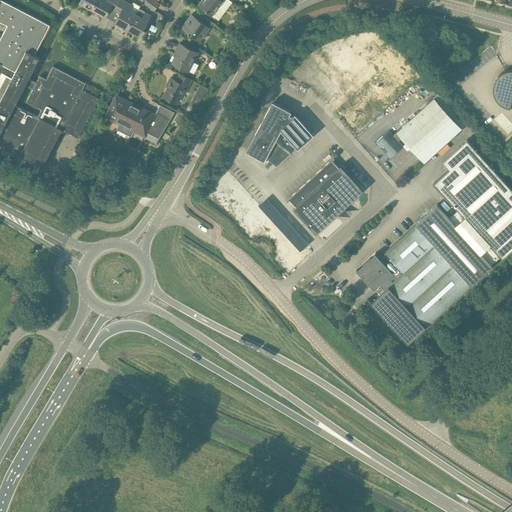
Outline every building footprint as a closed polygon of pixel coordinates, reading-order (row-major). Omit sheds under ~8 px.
[(92,9),(97,1),(97,0),(80,0),(80,2),(92,9)] [(97,0),(97,1),(92,9),(105,16),(110,6),(115,9),(119,0),(97,0)] [(119,0),(115,9),(121,12),(116,22),(127,28),(135,13),(138,8),(139,6),(133,2),(132,5),(122,0),(119,0)] [(159,3),(154,0),(147,0),(145,4),(153,10),(159,3)] [(202,0),(199,5),(208,12),(212,15),(223,0),(202,0)] [(135,13),(127,28),(139,35),(151,15),(145,12),(138,8),(135,13)] [(200,20),(192,14),(182,28),(188,32),(188,33),(199,42),(213,23),(204,16),(200,20)] [(334,78),(325,86),(360,125),(414,76),(379,37),(334,78)] [(198,52),(180,43),(179,44),(181,45),(172,63),(188,72),(198,52)] [(493,87),(493,89),(493,92),(494,94),(495,96),(496,98),(497,100),(499,102),(500,103),(502,104),(504,106),(506,107),(511,108),(511,69),(511,70),(510,70),(507,70),(505,71),(504,71),(501,73),(500,74),(499,75),(497,77),(496,79),(495,80),(494,82),(494,83),(493,85),(493,87)] [(186,77),(180,74),(176,81),(172,79),(163,97),(177,103),(184,91),(185,91),(191,80),(186,77)] [(195,94),(203,97),(208,89),(199,85),(195,94)] [(466,124),(438,94),(434,98),(397,132),(393,136),(389,131),(376,142),(390,158),(403,146),(398,142),(402,138),(424,162),(462,128),(466,124)] [(130,134),(134,127),(139,116),(136,114),(140,107),(139,107),(138,110),(131,106),(131,105),(116,97),(107,116),(121,123),(119,129),(130,134)] [(291,111),(272,101),(246,150),(265,161),(266,158),(269,160),(266,164),(270,166),(272,163),(277,166),(291,154),(275,141),(281,130),(298,149),(314,135),(295,114),(292,116),(289,114),(291,111)] [(156,115),(140,107),(136,114),(139,116),(134,127),(159,139),(175,112),(161,105),(156,115)] [(0,130),(0,136),(9,141),(19,119),(7,114),(6,116),(0,130)] [(9,141),(21,146),(30,124),(19,119),(9,141)] [(21,146),(33,151),(42,129),(30,124),(21,146)] [(33,151),(44,156),(53,134),(42,129),(33,151)] [(44,156),(56,161),(65,139),(53,134),(44,156)] [(65,139),(56,161),(68,166),(77,145),(65,139)] [(356,270),(374,289),(374,286),(378,283),(385,290),(371,302),(368,298),(367,299),(408,344),(493,266),(492,264),(501,256),(502,258),(511,248),(511,188),(467,139),(443,161),(449,168),(447,170),(433,183),(441,192),(458,210),(449,218),(437,204),(416,224),(416,225),(386,252),(386,253),(379,259),(376,256),(376,253),(375,253),(356,270)] [(90,148),(87,157),(99,161),(101,155),(93,152),(94,149),(90,148)] [(341,165),(338,167),(332,160),(335,158),(334,157),(287,201),(287,202),(290,199),(295,206),(293,208),(316,233),(364,190),(341,165)]
